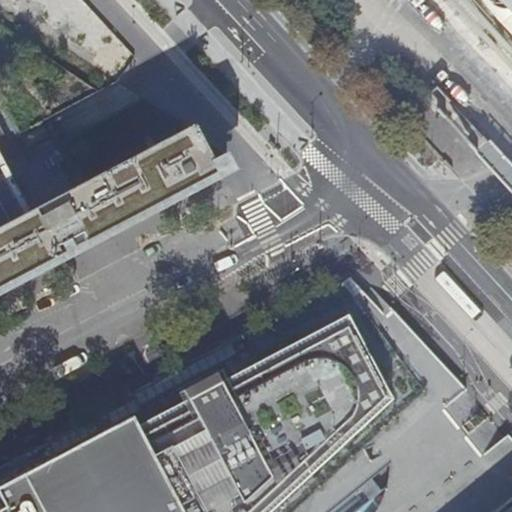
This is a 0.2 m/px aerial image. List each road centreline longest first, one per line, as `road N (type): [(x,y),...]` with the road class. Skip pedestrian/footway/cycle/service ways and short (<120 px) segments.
road 1 (secondary): [(0,375),(269,239),(381,164)]
road 2 (primary): [(381,164),(218,0)]
road 3 (primary): [(381,164),(511,300)]
